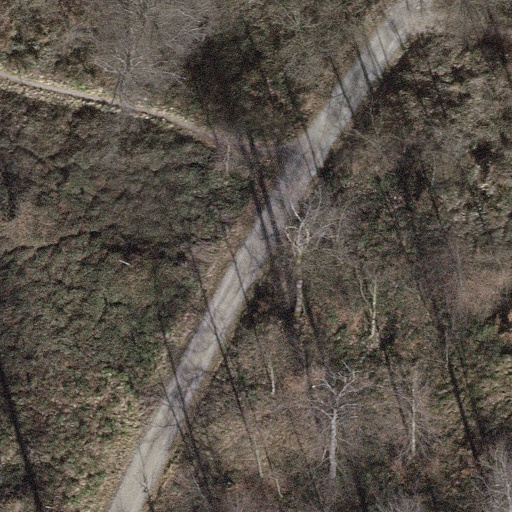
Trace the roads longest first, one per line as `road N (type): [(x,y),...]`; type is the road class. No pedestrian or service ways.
road 1 (track): [(294,161),(125,511)]
road 2 (track): [(401,9),(294,161)]
